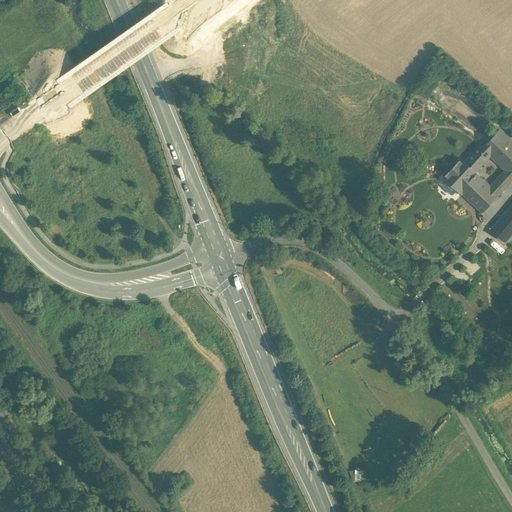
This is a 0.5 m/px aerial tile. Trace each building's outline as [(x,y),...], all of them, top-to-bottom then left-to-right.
[(0,32),(15,26),(10,15),(0,19),(0,32)] [(511,142),(500,131),(485,146),(484,147),(491,153),(507,168),(511,173),(511,142)] [(481,143),(467,158),(477,168),(491,153),(484,147),(485,146),(481,143)] [(461,158),(445,175),(461,189),(477,172),(475,170),(464,161),(461,158)] [(477,168),(467,158),(464,161),(475,170),(477,168)] [(511,173),(507,168),(490,186),(497,192),(511,176),(511,173)] [(477,172),(461,189),(481,209),(497,192),(490,186),(477,172)] [(511,231),(511,205),(492,229),(505,240),(511,231)] [(352,469),(352,479),(364,478),(363,468),(352,469)]
